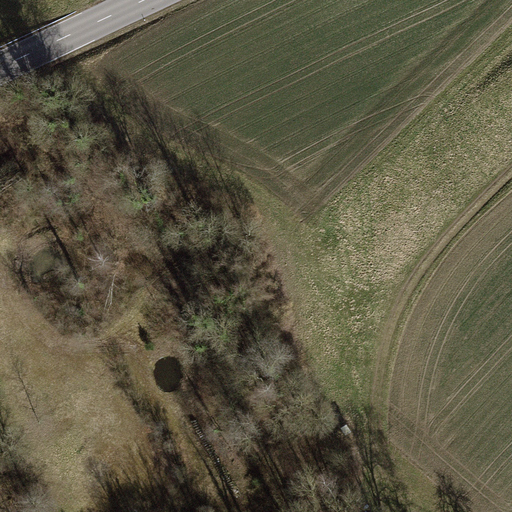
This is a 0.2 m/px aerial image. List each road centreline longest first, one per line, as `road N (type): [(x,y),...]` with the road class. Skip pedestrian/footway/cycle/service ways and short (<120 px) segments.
road 1 (track): [(511,176),(425,268),(389,343),(375,447),(386,511)]
road 2 (track): [(0,277),(57,407),(69,511)]
road 3 (tertiary): [(0,72),(155,0)]
